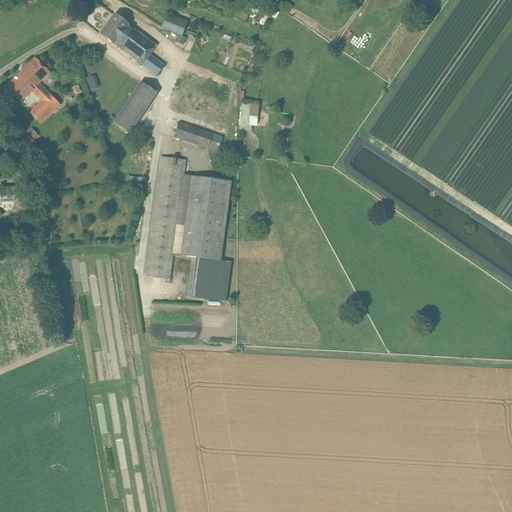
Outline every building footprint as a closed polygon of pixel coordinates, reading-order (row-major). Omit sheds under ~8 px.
[(127,23),(115,15),(108,24),(109,24),(108,27),(107,26),(100,35),(113,44),(114,44),(122,50),(124,51),(123,51),(136,60),(136,61),(141,65),(156,76),(162,67),(149,56),(155,47),(128,26),(127,23)] [(186,25),(167,18),(163,29),(182,36),(186,25)] [(50,74),(35,59),(5,88),(20,104),(32,92),(41,101),(29,113),(41,125),(61,106),(39,85),(50,74)] [(228,87),(197,76),(182,70),(168,110),(190,117),(195,102),(189,100),(191,92),(203,96),(204,94),(223,101),(228,87)] [(96,75),(87,78),(91,90),(100,87),(96,75)] [(158,92),(140,81),(112,124),(130,135),(158,92)] [(242,100),(240,125),(249,125),(251,101),(242,100)] [(223,138),(179,123),(174,137),(218,153),(223,138)] [(39,137),(31,128),(23,135),(30,144),(39,137)] [(38,147),(32,153),(37,157),(42,152),(38,147)] [(185,161),(161,156),(145,277),(169,280),(185,161)] [(231,182),(191,177),(180,256),(220,261),(231,182)] [(0,187),(0,197),(2,211),(26,210),(24,185),(0,187)]
